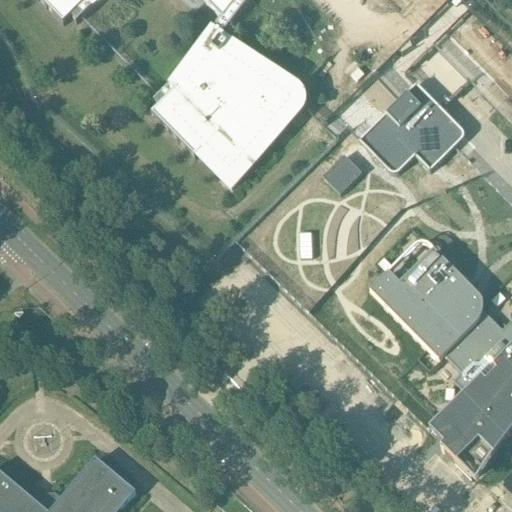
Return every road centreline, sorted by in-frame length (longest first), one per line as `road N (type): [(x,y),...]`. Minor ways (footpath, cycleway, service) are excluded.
road 1 (tertiary): [(300,511),(0,220)]
road 2 (unknown): [(0,436),(36,414),(69,416),(185,511)]
